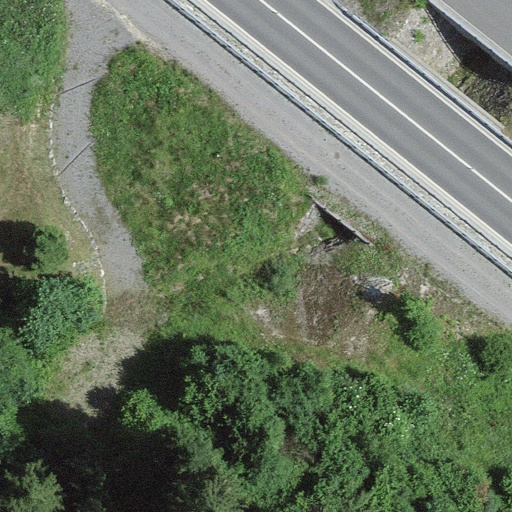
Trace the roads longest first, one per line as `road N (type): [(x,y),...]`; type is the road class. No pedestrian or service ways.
road 1 (track): [(511,306),(120,0)]
road 2 (track): [(92,0),(70,49),(61,113),(67,164),(100,230),(107,323),(81,371),(40,410)]
road 3 (trunk): [(511,192),(277,0)]
